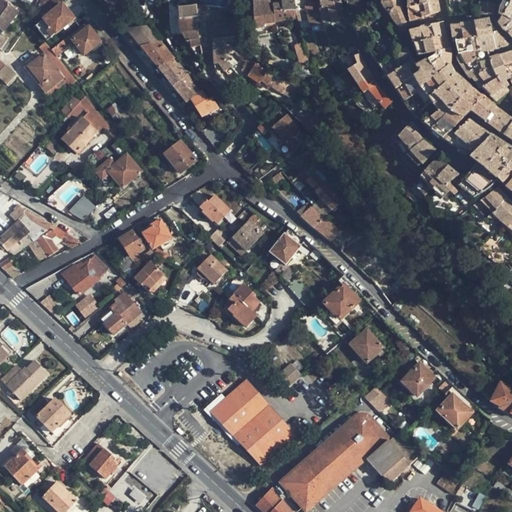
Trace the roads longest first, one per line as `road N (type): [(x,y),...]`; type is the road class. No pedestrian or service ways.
road 1 (residential): [(511,422),(320,243),(221,168)]
road 2 (residential): [(343,0),(380,84),(511,198)]
road 3 (residential): [(221,168),(8,290)]
road 4 (residential): [(98,374),(153,321),(179,317),(235,344),(250,343),(273,328),(282,300)]
road 5 (residential): [(221,168),(79,0)]
road 6 (secondary): [(98,374),(245,511)]
road 7 (unknown): [(20,426),(43,450),(58,450),(118,392)]
road 8 (secondary): [(8,290),(98,374)]
